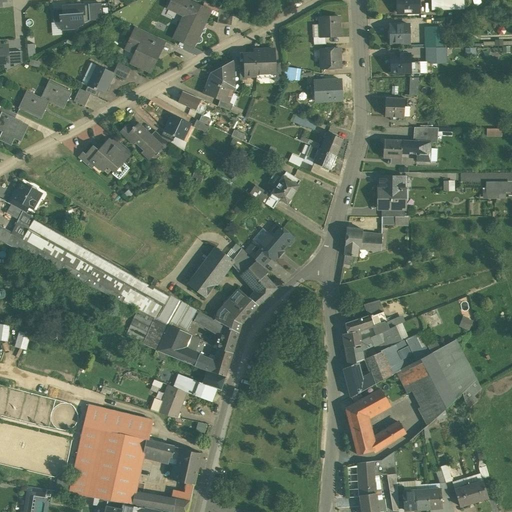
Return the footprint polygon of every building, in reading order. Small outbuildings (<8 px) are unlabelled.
[(188,16),(185,23),(182,21),(173,38),(191,47),(199,31),(200,31),(209,14),(201,10),(202,8),(194,4),(193,6),(183,1),(183,0),(171,0),(169,7),(188,16)] [(417,0),(397,0),(398,13),(418,13),(417,0)] [(455,0),(432,0),(433,9),(456,8),(455,0)] [(101,4),(89,5),(91,20),(102,19),(101,4)] [(89,5),(52,8),(53,23),(61,23),(62,30),(75,29),(91,20),(89,5)] [(232,15),(219,9),(217,23),(231,25),(232,15)] [(339,17),(319,18),(320,25),(321,25),(322,37),(325,37),(340,36),(339,17)] [(409,25),(389,25),(390,43),(410,43),(409,25)] [(158,38),(136,27),(133,33),(155,44),(155,43),(158,38)] [(436,27),(425,28),(426,48),(437,47),(436,27)] [(155,44),(133,33),(128,45),(138,49),(131,63),(150,72),(156,60),(154,59),(160,46),(155,43),(155,44)] [(0,64),(4,64),(5,64),(5,56),(9,55),(8,53),(8,46),(1,46),(0,40),(0,39),(0,64)] [(437,47),(426,48),(426,63),(446,62),(445,48),(437,48),(437,47)] [(274,49),(255,50),(255,53),(256,76),(256,79),(274,78),(274,74),(275,74),(274,63),(274,49)] [(339,49),(321,50),(322,62),(321,62),(321,69),(340,68),(339,49)] [(21,52),(8,53),(9,55),(5,56),(5,64),(4,64),(4,68),(6,72),(22,63),(21,52)] [(255,53),(247,54),(247,55),(244,55),(245,64),(245,77),(247,77),(256,76),(255,53)] [(410,62),(410,54),(390,55),(391,73),(410,72),(410,74),(419,74),(418,62),(410,62)] [(232,62),(211,74),(208,81),(233,90),(234,88),(232,62)] [(129,68),(119,63),(114,73),(125,79),(129,68)] [(245,64),(239,65),(240,80),(247,80),(247,77),(245,77),(245,64)] [(114,73),(97,65),(88,86),(96,90),(96,89),(100,90),(103,92),(107,84),(109,85),(114,73)] [(300,70),(285,68),(283,78),(299,80),(300,76),(300,70)] [(313,72),(300,70),(300,76),(312,79),(313,72)] [(418,78),(410,78),(409,95),(418,96),(418,78)] [(72,92),(49,81),(41,98),(26,91),(18,108),(41,119),(49,102),(63,109),(72,92)] [(208,81),(203,94),(219,100),(228,104),(228,103),(233,90),(208,81)] [(342,81),(314,82),(314,102),(343,101),(342,81)] [(96,90),(88,86),(85,92),(90,94),(97,97),(100,90),(96,89),(96,90)] [(85,92),(79,89),(74,101),(84,107),(90,94),(85,92)] [(196,110),(201,99),(182,92),(178,103),(196,110)] [(405,99),(385,98),(385,116),(391,117),(390,120),(403,121),(405,99)] [(228,103),(228,104),(219,100),(217,106),(230,111),(233,105),(228,103)] [(17,114),(0,106),(0,113),(2,115),(2,114),(14,120),(17,114)] [(14,120),(2,114),(2,115),(0,118),(0,129),(4,131),(0,138),(0,139),(10,144),(14,137),(20,140),(27,126),(14,120)] [(317,122),(296,114),(293,122),(306,128),(306,126),(315,130),(317,122)] [(190,123),(172,115),(164,131),(164,132),(175,137),(182,140),(190,123)] [(202,116),(199,121),(209,125),(211,120),(202,116)] [(199,121),(196,120),(193,127),(206,133),(209,125),(199,121)] [(162,146),(138,123),(133,129),(125,137),(133,145),(137,141),(146,148),(140,155),(147,162),(149,160),(149,159),(154,154),(155,154),(162,146)] [(127,124),(120,132),(125,137),(133,129),(127,124)] [(428,128),(422,128),(422,135),(413,135),(413,142),(427,143),(428,128)] [(438,128),(428,128),(427,143),(430,143),(437,143),(438,128)] [(175,137),(164,132),(164,131),(160,136),(162,137),(170,143),(175,137)] [(342,139),(327,133),(320,150),(335,156),(342,139)] [(127,149),(115,138),(111,142),(123,153),(127,149)] [(102,147),(98,144),(95,148),(93,146),(86,155),(85,156),(95,164),(103,171),(108,166),(115,172),(127,157),(123,153),(111,142),(108,140),(102,147)] [(402,141),(384,140),(383,152),(382,155),(383,158),(385,159),(388,158),(390,159),(390,164),(401,164),(401,151),(402,141)] [(413,142),(402,141),(401,151),(407,151),(406,154),(417,154),(416,161),(429,161),(430,143),(427,143),(413,142)] [(320,150),(319,149),(313,163),(330,170),(335,156),(320,150)] [(83,152),(78,158),(91,169),(95,164),(85,156),(86,155),(83,152)] [(313,166),(302,161),(299,167),(310,172),(313,166)] [(291,181),(283,176),(270,196),(270,197),(277,202),(279,199),(282,201),(282,202),(285,204),(289,204),(291,201),(290,199),(298,186),(297,185),(300,181),(294,177),(291,181)] [(405,177),(378,177),(378,189),(405,189),(405,177)] [(443,181),(443,191),(454,191),(454,181),(443,181)] [(31,187),(22,182),(12,199),(29,208),(32,210),(38,199),(34,197),(37,191),(37,188),(33,186),(31,187)] [(511,194),(511,192),(511,183),(486,183),(486,190),(483,190),(483,199),(506,199),(506,193),(511,194)] [(270,196),(255,186),(252,189),(250,194),(273,209),(277,202),(270,197),(270,196)] [(405,189),(378,189),(378,209),(381,209),(401,209),(401,207),(405,208),(405,189)] [(29,208),(12,199),(9,204),(11,205),(26,213),(29,208)] [(26,213),(11,205),(7,212),(18,219),(11,233),(0,227),(0,241),(102,292),(117,300),(169,325),(169,321),(158,316),(170,294),(26,213)] [(401,209),(381,209),(381,217),(394,217),(405,217),(405,208),(401,207),(401,209)] [(394,217),(381,217),(381,225),(394,225),(394,217)] [(405,217),(394,217),(394,225),(408,225),(408,217),(405,217)] [(258,245),(258,246),(262,249),(271,257),(274,261),(287,246),(290,245),(293,241),(293,238),(277,224),(268,233),(258,245)] [(262,228),(252,240),(254,241),(258,245),(268,233),(262,228)] [(363,230),(347,228),(344,255),(357,257),(358,247),(381,249),(382,235),(362,233),(363,230)] [(258,245),(254,241),(245,252),(251,257),(254,259),(262,249),(258,246),(258,245)] [(236,244),(227,255),(234,260),(242,249),(236,244)] [(216,248),(188,285),(206,298),(232,263),(234,261),(234,260),(227,255),(216,248)] [(245,252),(242,249),(234,260),(234,261),(232,263),(237,269),(251,257),(245,252)] [(262,249),(254,259),(256,261),(263,267),(271,257),(262,249)] [(251,257),(237,269),(241,274),(256,261),(254,259),(251,257)] [(256,261),(241,274),(257,292),(264,300),(276,289),(265,276),(269,272),(263,267),(256,261)] [(102,292),(81,281),(78,287),(99,298),(102,292)] [(248,297),(240,290),(237,290),(230,298),(232,300),(226,307),(224,305),(219,309),(214,319),(238,333),(241,325),(240,325),(242,322),(243,322),(258,306),(258,305),(251,299),(248,297)] [(117,300),(102,292),(99,298),(114,306),(117,300)] [(257,292),(251,299),(258,305),(264,300),(257,292)] [(199,311),(170,294),(158,316),(169,321),(188,331),(194,320),(199,311)] [(379,301),(363,305),(368,315),(370,315),(371,317),(383,312),(379,301)] [(138,311),(127,336),(158,350),(169,325),(138,311)] [(199,311),(194,320),(220,335),(219,338),(218,337),(215,347),(218,349),(232,353),(238,333),(214,319),(199,311)] [(383,312),(371,317),(373,325),(372,326),(371,326),(375,335),(389,329),(386,322),(383,312)] [(368,315),(345,323),(347,333),(358,331),(371,326),(372,326),(373,325),(371,317),(370,315),(368,315)] [(402,316),(393,320),(395,326),(405,322),(402,316)] [(459,327),(469,331),(473,322),(463,318),(459,327)] [(393,320),(386,322),(389,329),(395,326),(393,320)] [(189,334),(169,325),(158,350),(179,359),(184,348),(188,338),(189,335),(189,334)] [(371,326),(358,331),(360,341),(375,335),(371,326)] [(402,342),(395,326),(389,329),(375,335),(360,341),(361,344),(362,350),(368,346),(373,342),(377,353),(381,352),(395,345),(402,342)] [(16,348),(28,349),(30,333),(18,331),(16,348)] [(347,333),(343,334),(345,348),(361,344),(360,341),(358,331),(347,333)] [(431,353),(421,333),(419,334),(405,340),(413,355),(416,362),(431,353)] [(476,380),(455,340),(431,353),(416,362),(409,365),(420,387),(428,403),(429,404),(436,417),(445,409),(462,392),(476,380)] [(361,344),(345,348),(348,367),(351,365),(353,364),(363,360),(362,350),(361,344)] [(402,361),(395,345),(381,352),(390,376),(397,372),(409,365),(416,362),(413,355),(402,361)] [(214,361),(184,348),(179,359),(199,368),(203,370),(203,369),(207,371),(211,372),(214,361)] [(232,353),(218,349),(214,360),(214,361),(211,372),(225,376),(232,353)] [(390,376),(381,352),(377,353),(365,359),(371,373),(375,384),(390,376)] [(409,365),(397,372),(409,393),(420,387),(409,365)] [(349,367),(343,369),(345,375),(353,372),(352,367),(352,366),(349,367)] [(203,370),(199,368),(196,375),(204,378),(207,371),(203,369),(203,370)] [(225,378),(207,372),(204,378),(202,383),(202,384),(216,389),(221,390),(225,378)] [(359,377),(355,379),(353,372),(345,375),(350,397),(364,390),(362,379),(359,377)] [(371,373),(362,379),(364,390),(375,384),(371,373)] [(202,383),(181,375),(176,388),(187,392),(211,402),(216,389),(202,384),(202,383)] [(476,380),(462,392),(466,402),(480,388),(476,380)] [(173,387),(168,385),(163,401),(158,413),(176,418),(187,392),(176,388),(173,387)] [(380,389),(346,409),(349,424),(366,419),(366,417),(389,404),(380,389)] [(163,401),(154,398),(150,410),(158,413),(163,401)] [(428,403),(419,408),(428,425),(436,417),(429,404),(428,403)] [(103,430),(146,439),(151,418),(86,404),(81,425),(103,430)] [(445,409),(436,417),(437,420),(447,417),(445,409)] [(372,440),(366,419),(349,424),(357,455),(373,451),(374,452),(389,443),(383,433),(372,440)] [(400,423),(383,433),(389,443),(406,433),(400,423)] [(103,430),(81,425),(67,492),(88,497),(103,430)] [(146,439),(103,430),(88,497),(104,499),(133,504),(135,493),(143,452),(146,439)] [(174,446),(146,439),(143,452),(168,458),(172,457),(174,446)] [(187,449),(174,446),(172,457),(179,458),(174,480),(194,485),(201,453),(187,450),(187,449)] [(381,460),(360,463),(358,465),(360,496),(376,493),(373,473),(383,472),(381,460)] [(486,466),(478,468),(482,479),(489,477),(486,466)] [(448,469),(441,471),(445,483),(452,481),(448,469)] [(467,479),(452,483),(454,490),(469,485),(467,479)] [(483,481),(469,485),(474,502),(488,498),(483,481)] [(445,483),(439,483),(440,489),(441,489),(442,498),(450,498),(445,483)] [(469,485),(454,490),(460,506),(474,502),(469,485)] [(52,491),(27,488),(24,511),(31,511),(34,498),(51,500),(52,491)] [(440,489),(428,490),(430,508),(442,508),(442,498),(441,489),(440,489)] [(192,494),(176,490),(175,499),(176,500),(175,501),(189,505),(192,494)] [(428,490),(416,491),(417,509),(430,508),(428,490)] [(403,492),(404,508),(404,510),(417,509),(416,491),(403,492)] [(175,499),(135,493),(133,504),(173,511),(175,501),(176,500),(175,499)] [(376,493),(360,496),(362,511),(378,511),(377,504),(376,493)] [(104,499),(88,497),(87,504),(103,507),(104,499)] [(385,499),(378,500),(378,504),(377,504),(378,511),(381,511),(387,511),(385,499)] [(187,511),(189,505),(175,501),(173,511),(179,511),(187,511)]
